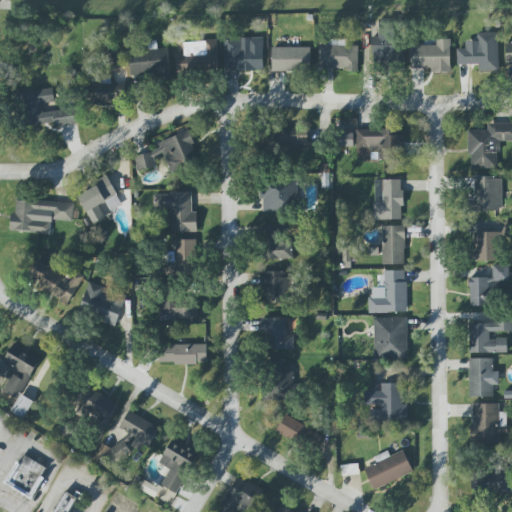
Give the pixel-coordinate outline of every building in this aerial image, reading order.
[(373,36),(372,65),(395,66),(396,19),(379,19),(379,37),(373,36)] [(498,32),(477,33),(478,41),(465,41),(466,49),(457,49),(458,65),(479,64),(479,72),(499,71),(498,32)] [(263,38),(224,38),(225,71),(264,70),(263,38)] [(451,39),(436,39),(437,45),(410,46),(411,68),(430,68),(430,73),(452,72),(451,39)] [(176,55),(177,74),(218,72),(217,41),(183,42),(184,54),(176,55)] [(320,45),(358,46),(357,71),(346,71),(346,68),(320,68),(320,45)] [(311,48),(273,47),(272,71),(310,71),(311,48)] [(129,51),(130,77),(171,75),(169,49),(129,51)] [(117,50),(124,67),(110,73),(102,57),(117,50)] [(88,81),(89,104),(125,103),(124,83),(112,84),(112,80),(88,81)] [(76,107),(43,112),(42,103),(55,101),(53,88),(25,92),(30,129),(78,122),(76,107)] [(511,141),(511,123),(488,124),(488,130),(469,130),(469,169),(499,168),(499,142),(511,141)] [(308,127),(272,128),(273,146),(309,145),(308,127)] [(356,129),(357,149),(380,148),(380,160),(403,159),(402,128),(356,129)] [(158,140),(160,150),(135,156),(139,171),(157,167),(155,156),(166,154),(170,173),(189,168),(188,159),(197,157),(192,133),(158,140)] [(354,133),(337,133),(337,146),(353,147),(354,133)] [(502,177),(475,178),(475,210),(503,210),(502,177)] [(92,225),(105,219),(99,206),(106,202),(110,211),(122,205),(109,178),(78,193),(92,225)] [(402,219),(402,180),(374,180),(375,220),(402,219)] [(262,210),(298,211),(298,181),(262,181),(262,210)] [(192,193),(155,194),(156,210),(171,210),(172,232),(197,232),(197,211),(192,211),(192,193)] [(16,200),(15,213),(11,212),(10,231),(51,234),(52,220),(73,222),(74,203),(16,200)] [(293,259),(292,241),(280,242),(280,225),(263,226),(263,259),(293,259)] [(405,226),(381,226),(381,265),(405,264),(405,226)] [(474,261),(497,260),(497,232),(474,232),(474,261)] [(197,240),(175,240),(175,276),(196,276),(197,240)] [(343,248),(343,265),(357,265),(356,247),(343,248)] [(39,281),(35,288),(68,305),(84,275),(73,270),(69,278),(35,261),(28,275),(39,281)] [(471,306),(492,306),(491,291),(509,290),(509,265),(493,265),(493,277),(470,278),(471,306)] [(291,272),(262,271),(261,297),(290,298),(291,272)] [(406,271),(380,272),(380,288),(370,288),(370,313),(407,312),(406,271)] [(127,296),(89,282),(78,311),(116,325),(127,296)] [(198,298),(159,298),(160,320),(198,320),(198,298)] [(374,318),(375,359),(408,358),(407,317),(374,318)] [(508,352),(507,338),(491,338),(491,332),(511,331),(511,317),(496,317),(496,323),(469,324),(469,353),(508,352)] [(294,335),(287,335),(287,318),(264,319),(265,350),(294,349),(294,335)] [(3,391),(18,399),(40,358),(13,343),(3,363),(15,369),(3,391)] [(207,362),(207,344),(158,345),(159,364),(207,362)] [(469,359),(470,397),(494,397),(493,385),(499,385),(499,372),(493,372),(493,358),(469,359)] [(292,402),(294,372),(271,371),(269,400),(292,402)] [(364,391),(365,407),(371,407),(371,423),(408,423),(408,404),(402,404),(402,383),(381,383),(382,391),(364,391)] [(106,429),(119,403),(90,388),(77,414),(106,429)] [(19,395),(9,413),(22,421),(32,403),(19,395)] [(500,404),(473,403),(473,443),(499,444),(500,404)] [(159,427),(128,411),(120,427),(125,430),(114,450),(101,442),(92,458),(103,463),(106,456),(122,464),(131,446),(145,453),(159,427)] [(276,431),(298,444),(308,427),(286,414),(276,431)] [(162,487),(180,494),(196,451),(170,441),(160,464),(169,468),(162,487)] [(414,472),(404,450),(390,456),(388,451),(374,457),(377,463),(364,469),(374,490),(414,472)] [(49,469),(25,455),(21,463),(17,461),(5,484),(32,499),(49,469)] [(357,465),(340,467),(341,477),(359,475),(357,465)] [(472,493),(509,491),(508,468),(471,470),(472,493)] [(217,511),(231,511),(237,502),(252,511),(263,490),(237,475),(217,511)] [(144,481),(139,490),(154,498),(159,490),(144,481)] [(69,511),(78,498),(65,491),(52,511),(69,511)]
